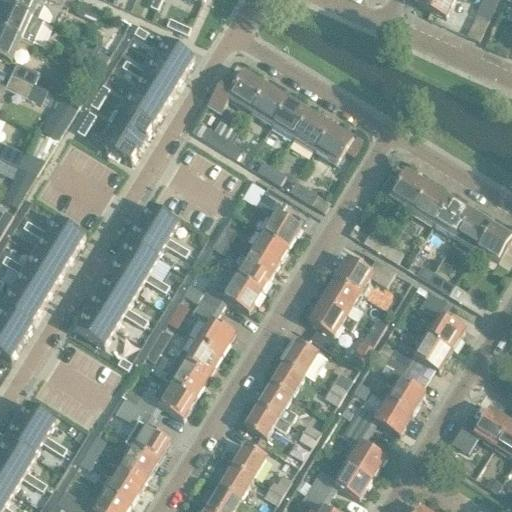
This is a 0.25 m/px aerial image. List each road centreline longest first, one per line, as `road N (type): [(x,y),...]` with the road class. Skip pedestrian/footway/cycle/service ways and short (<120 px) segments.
road 1 (residential): [(157,511),(387,134)]
road 2 (residential): [(0,412),(228,38)]
road 3 (residential): [(228,38),(387,134)]
road 4 (residential): [(387,134),(511,210)]
road 5 (residential): [(511,85),(381,26)]
road 6 (residential): [(469,375),(403,484)]
